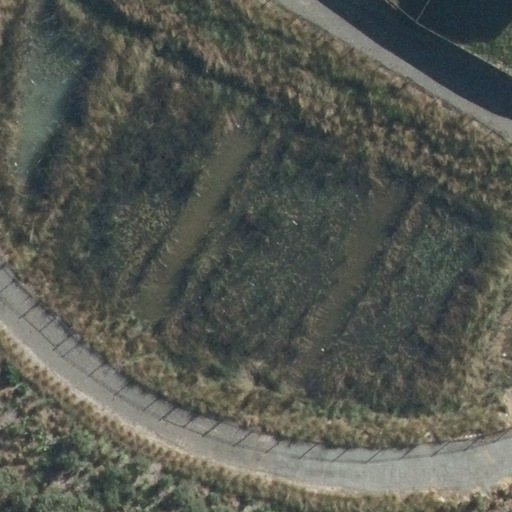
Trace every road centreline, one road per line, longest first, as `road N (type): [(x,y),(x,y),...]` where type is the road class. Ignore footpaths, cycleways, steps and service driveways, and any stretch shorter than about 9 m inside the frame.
road 1 (track): [(0,303),(51,366),(146,416),(271,462),(388,469),(511,457)]
road 2 (track): [(511,121),(312,0)]
